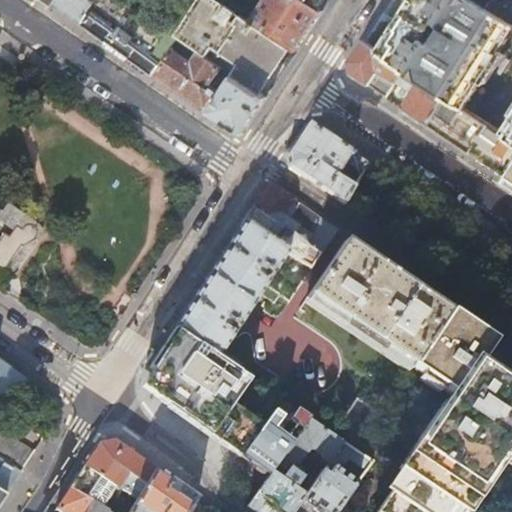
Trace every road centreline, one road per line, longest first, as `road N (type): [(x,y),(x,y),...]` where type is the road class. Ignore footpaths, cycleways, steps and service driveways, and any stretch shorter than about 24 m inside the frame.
road 1 (residential): [(255,159),(511,331)]
road 2 (residential): [(246,174),(0,5)]
road 3 (residential): [(246,174),(103,396)]
road 4 (residential): [(511,220),(306,81)]
road 5 (residential): [(103,396),(33,511)]
road 6 (residential): [(0,323),(103,396)]
